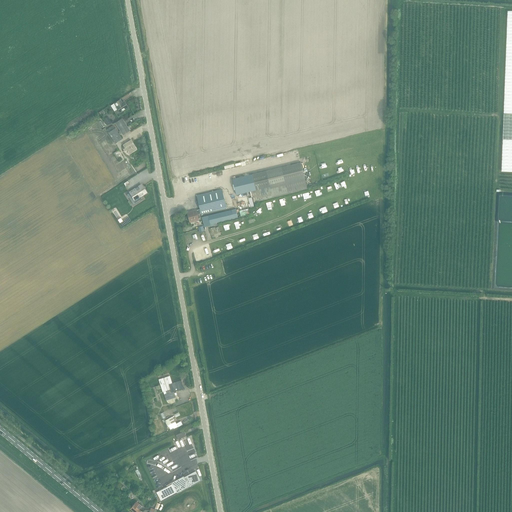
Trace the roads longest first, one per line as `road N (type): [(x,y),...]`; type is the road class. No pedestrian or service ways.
road 1 (unclassified): [(219,511),(127,0)]
road 2 (track): [(338,193),(214,240)]
road 3 (primary): [(98,511),(0,430)]
